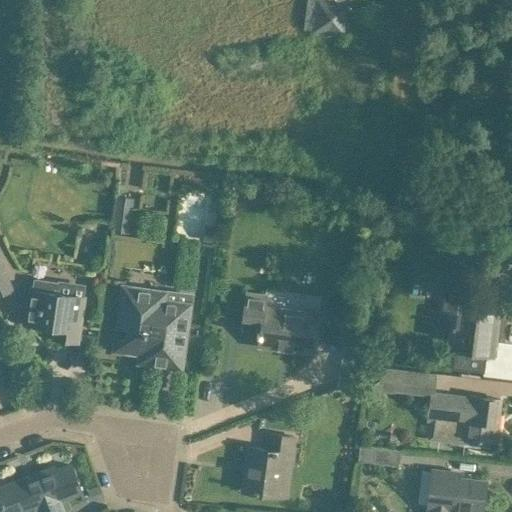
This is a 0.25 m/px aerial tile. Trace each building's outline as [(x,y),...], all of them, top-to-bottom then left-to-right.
[(329,0),(316,0),(313,30),(344,34),(349,2),(329,0)] [(128,235),(131,212),(115,210),(112,233),(128,235)] [(403,212),(401,228),(419,229),(421,214),(403,212)] [(202,240),(214,242),(217,225),(204,223),(202,240)] [(432,309),(429,335),(453,338),(454,329),(474,332),(471,352),(453,350),(451,368),(484,372),(486,357),(493,358),(499,309),(488,307),(489,301),(494,302),(496,282),(495,281),(495,286),(456,282),(457,277),(456,277),(455,285),(443,283),(440,310),(432,309)] [(56,292),(58,281),(33,278),(32,288),(28,287),(22,322),(54,327),(52,338),(75,341),(82,296),(56,292)] [(114,348),(140,351),(139,360),(178,365),(187,304),(162,301),(163,293),(122,287),(114,348)] [(240,328),(256,330),(255,334),(258,334),(257,345),(312,352),(317,313),(263,306),(265,294),(245,292),(240,328)] [(343,342),(337,387),(368,375),(371,346),(343,342)] [(370,364),(368,379),(396,383),(395,387),(428,392),(430,371),(396,367),(370,364)] [(432,392),(429,420),(432,420),(432,425),(437,425),(436,434),(466,437),(466,442),(483,444),(483,439),(494,440),(499,399),(468,395),(468,397),(432,392)] [(242,488),(242,489),(277,494),(283,450),(292,452),(294,436),(284,434),(268,432),(266,448),(248,445),(246,461),(242,488)] [(400,449),(359,444),(357,459),(398,464),(400,449)] [(21,479),(0,486),(0,503),(3,511),(64,511),(71,509),(67,498),(82,493),(72,466),(57,472),(55,466),(32,475),(21,479)] [(427,502),(425,511),(481,511),(483,505),(485,481),(459,478),(459,472),(445,471),(431,469),(429,490),(427,502)]
